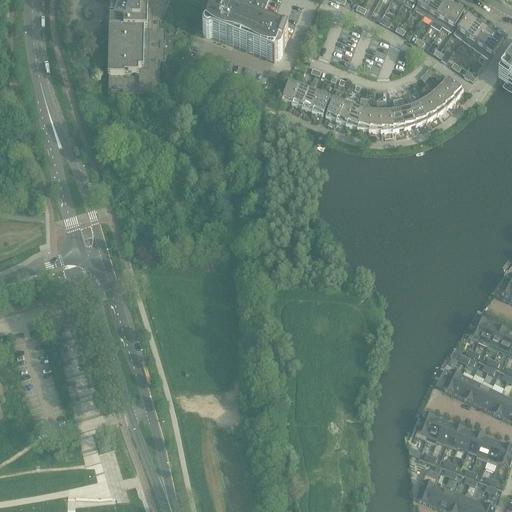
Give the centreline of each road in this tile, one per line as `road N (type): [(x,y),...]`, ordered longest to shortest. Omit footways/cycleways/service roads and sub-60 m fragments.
road 1 (tertiary): [(84,263),(129,413),(170,511)]
road 2 (tertiary): [(172,511),(104,258)]
road 3 (tertiary): [(104,258),(44,99)]
road 4 (tertiary): [(44,99),(84,263)]
road 5 (residential): [(428,62),(474,96),(511,45)]
